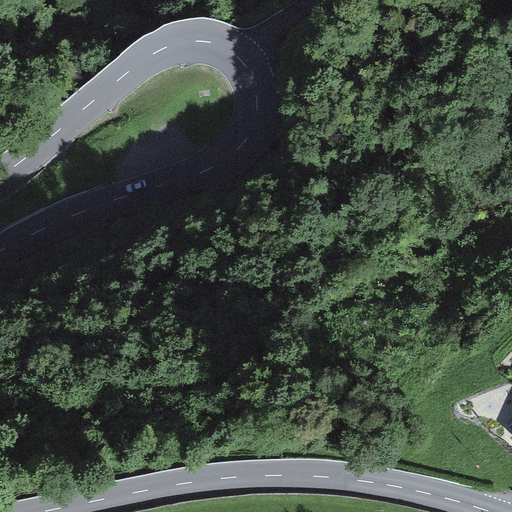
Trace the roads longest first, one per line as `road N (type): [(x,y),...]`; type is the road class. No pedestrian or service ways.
road 1 (secondary): [(0,252),(80,212),(228,157),(251,130),(256,102),(250,74),(233,53),(182,41),(138,64),(0,176)]
road 2 (secondary): [(492,511),(331,474),(179,484),(45,511)]
